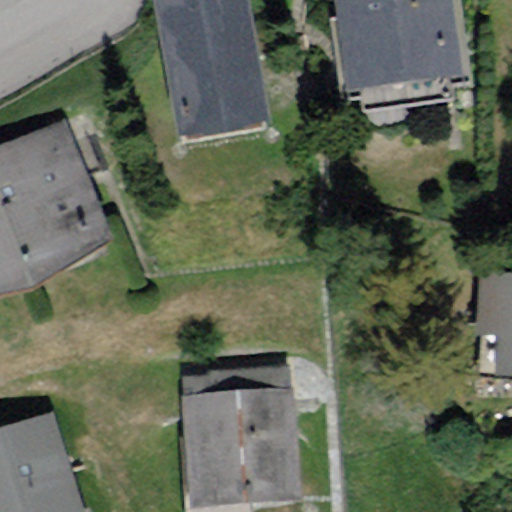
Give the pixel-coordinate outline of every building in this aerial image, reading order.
[(255,127),(243,0),(237,0),(143,8),(155,136),(255,127)] [(437,0),(320,0),(330,104),(446,92),(437,0)] [(47,133),(0,150),(0,274),(87,243),(47,133)] [(511,284),(473,282),(467,378),(511,381),(511,284)] [(282,509),(283,371),(169,370),(168,508),(282,509)] [(67,511),(47,441),(0,454),(0,511),(67,511)]
